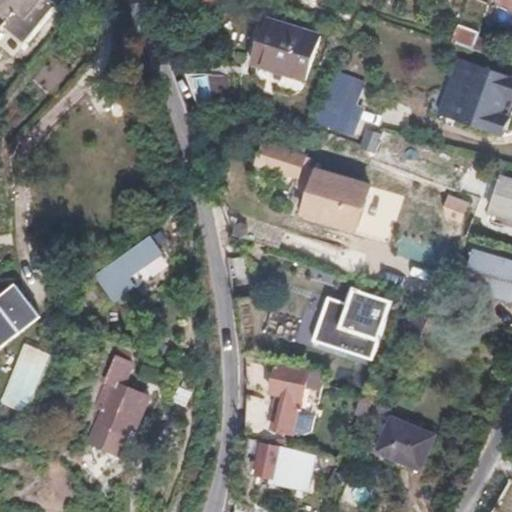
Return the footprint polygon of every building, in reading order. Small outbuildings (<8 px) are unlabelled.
[(60,6),(51,0),(2,0),(0,3),(0,24),(5,28),(19,14),(39,31),(60,6)] [(312,79),(325,35),(270,20),(258,64),(312,79)] [(493,56),(496,42),(480,36),(475,50),(493,56)] [(511,99),(511,78),(475,65),(460,105),(448,101),(443,115),(492,134),(502,137),(508,118),(504,117),(510,99),(511,99)] [(358,135),(369,79),(335,72),(324,128),(358,135)] [(377,131),(372,154),(414,162),(418,140),(377,131)] [(305,164),(259,148),(252,170),(278,179),(289,183),(292,175),(301,178),(302,174),(305,164)] [(383,250),(397,207),(302,174),(301,178),(292,175),(289,183),(293,185),(291,193),(298,202),(303,204),(298,221),(318,228),(383,250)] [(511,230),(511,182),(498,178),(485,221),(511,230)] [(113,288),(148,265),(138,249),(104,271),(103,275),(97,279),(103,288),(110,284),(113,288)] [(505,300),(511,278),(511,263),(470,250),(459,291),(482,299),(485,293),(505,300)] [(275,318),(263,271),(244,276),(255,323),(275,318)] [(0,348),(40,319),(16,286),(0,298),(0,348)] [(382,335),(394,300),(358,287),(346,323),(382,335)] [(302,316),(300,341),(319,342),(321,317),(302,316)] [(32,414),(58,357),(29,343),(3,401),(32,414)] [(296,430),(309,372),(279,366),(279,368),(254,363),(252,388),(286,396),(286,402),(280,427),(296,430)] [(154,433),(161,400),(131,393),(136,370),(117,365),(107,415),(115,417),(107,454),(138,460),(143,432),(154,433)] [(271,438),(277,409),(251,404),(248,433),(271,438)] [(423,472),(437,436),(394,419),(380,454),(423,472)] [(305,450),(281,444),(263,441),(257,474),(274,477),(273,482),(310,490),(318,454),(305,450)]
